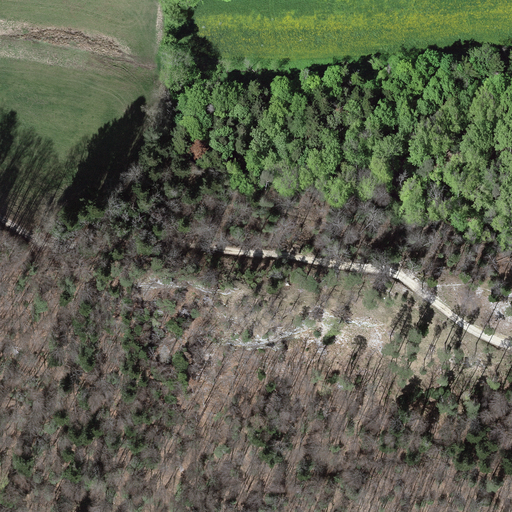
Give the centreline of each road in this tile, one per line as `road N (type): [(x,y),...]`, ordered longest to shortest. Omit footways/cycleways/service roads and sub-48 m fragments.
road 1 (track): [(511,346),(465,327),(397,274),(181,243)]
road 2 (track): [(181,243),(47,245)]
